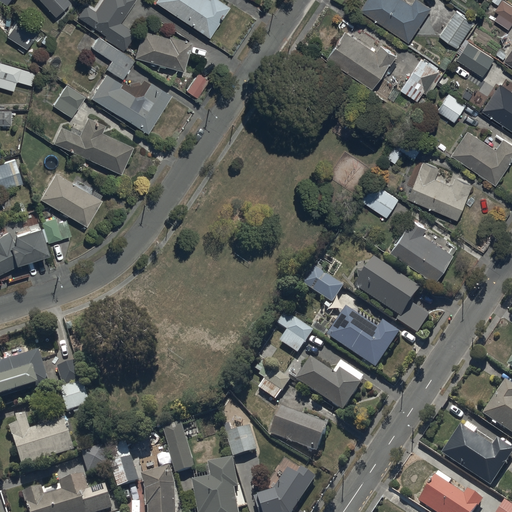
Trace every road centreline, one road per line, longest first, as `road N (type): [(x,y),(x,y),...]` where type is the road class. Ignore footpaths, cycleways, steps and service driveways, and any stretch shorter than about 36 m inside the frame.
road 1 (residential): [(298,0),(136,241),(98,275),(0,310)]
road 2 (residential): [(342,511),(511,257)]
